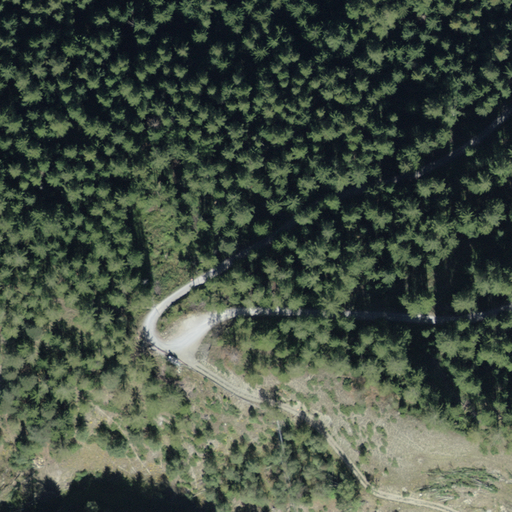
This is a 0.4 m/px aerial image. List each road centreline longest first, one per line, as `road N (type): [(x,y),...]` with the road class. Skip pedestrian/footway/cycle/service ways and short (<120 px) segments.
road 1 (track): [(156,312),(311,206),(442,162),(511,107)]
road 2 (track): [(511,304),(463,318),(236,311),(213,317),(177,347)]
road 3 (track): [(177,347),(235,392),(307,418),(376,493),(451,511)]
